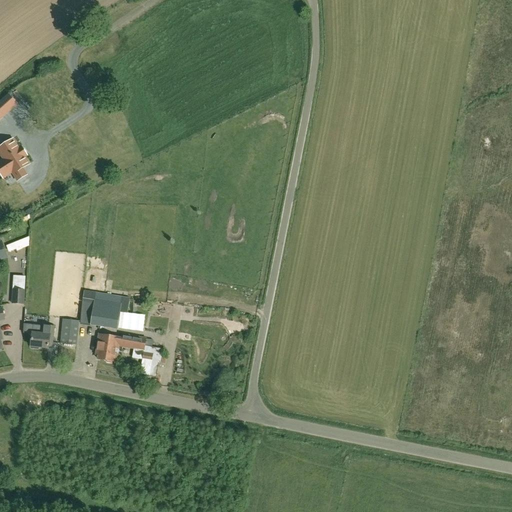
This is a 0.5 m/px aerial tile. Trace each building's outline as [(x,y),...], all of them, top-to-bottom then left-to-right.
[(94,94),(86,100),(82,94),(78,97),(90,116),(99,110),(94,102),(101,98),(94,88),(91,90),(94,94)] [(19,149),(13,140),(4,145),(0,148),(0,153),(0,154),(4,160),(0,163),(0,173),(3,178),(12,172),(18,181),(26,175),(22,169),(29,165),(24,157),(19,149)] [(13,276),(13,289),(12,289),(12,303),(24,304),(25,290),(25,277),(13,276)] [(67,317),(80,316),(79,290),(66,291),(67,317)] [(117,329),(121,304),(122,296),(96,292),(91,325),(117,329)] [(65,309),(65,303),(26,301),(25,318),(45,319),(46,308),(65,309)] [(77,346),(79,322),(63,320),(60,344),(77,346)] [(24,327),(23,332),(31,333),(30,345),(31,345),(31,347),(38,348),(38,346),(48,347),(49,343),(52,343),(53,326),(44,325),(44,329),(24,327)] [(99,335),(96,353),(99,353),(98,359),(107,360),(107,362),(112,362),(112,361),(114,361),(114,357),(117,358),(119,346),(144,350),(144,349),(146,338),(122,334),(121,338),(99,335)] [(130,355),(139,357),(140,350),(131,349),(130,355)] [(144,350),(143,358),(153,360),(154,350),(144,349),(144,350)]
